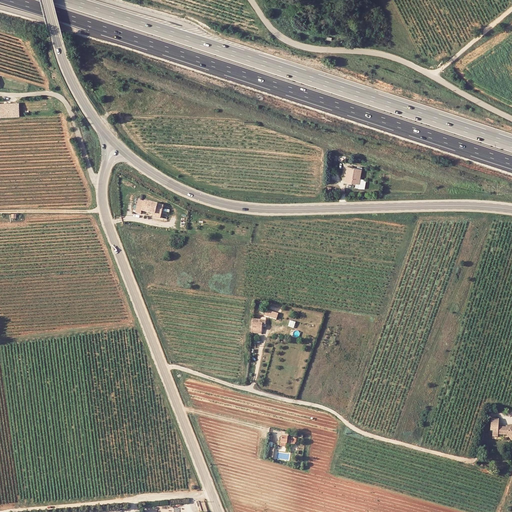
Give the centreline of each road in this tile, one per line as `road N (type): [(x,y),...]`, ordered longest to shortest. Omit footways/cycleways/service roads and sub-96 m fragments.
road 1 (motorway): [(15,0),(511,161)]
road 2 (motorway): [(511,144),(66,0)]
road 3 (tertiary): [(511,208),(250,209),(180,189),(121,149)]
road 4 (unclassified): [(254,0),(281,36),(302,47),(382,54),(511,117)]
road 5 (unclassified): [(211,493),(0,511)]
road 6 (tertiary): [(105,168),(103,209),(163,368)]
road 7 (tertiary): [(113,142),(65,68),(45,0)]
road 8 (tertiary): [(163,368),(211,493)]
